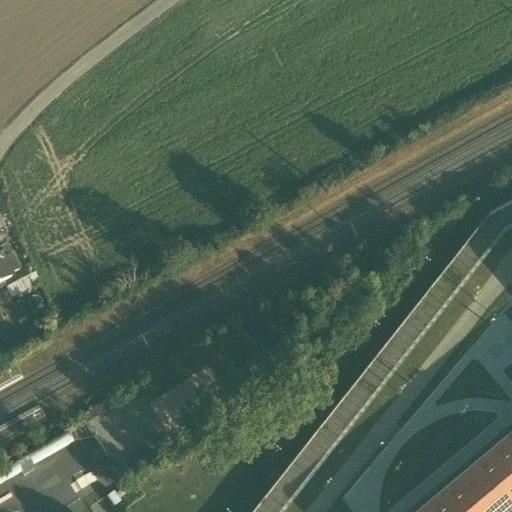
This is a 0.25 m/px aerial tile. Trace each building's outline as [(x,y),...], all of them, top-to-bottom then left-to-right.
[(0,222),(6,235),(13,232),(8,219),(0,222)] [(0,284),(11,278),(10,276),(18,271),(10,257),(9,258),(4,247),(0,249),(0,284)] [(7,290),(12,299),(32,287),(27,279),(7,290)] [(69,441),(0,480),(0,489),(73,448),(69,441)] [(511,511),(511,441),(428,511),(511,511)]
